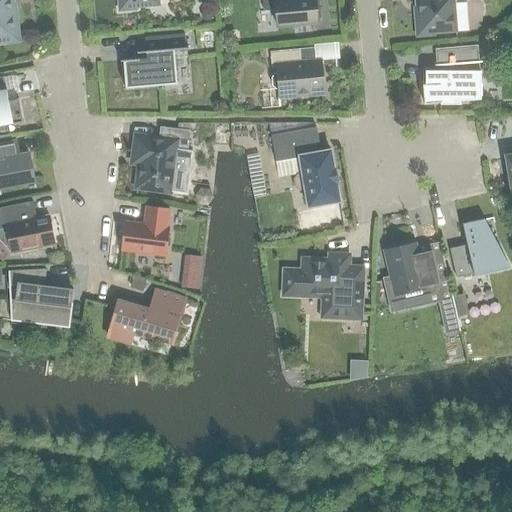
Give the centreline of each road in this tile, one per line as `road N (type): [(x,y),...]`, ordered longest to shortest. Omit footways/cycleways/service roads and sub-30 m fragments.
road 1 (residential): [(78,185),(58,0)]
road 2 (residential): [(367,0),(377,119),(419,163)]
